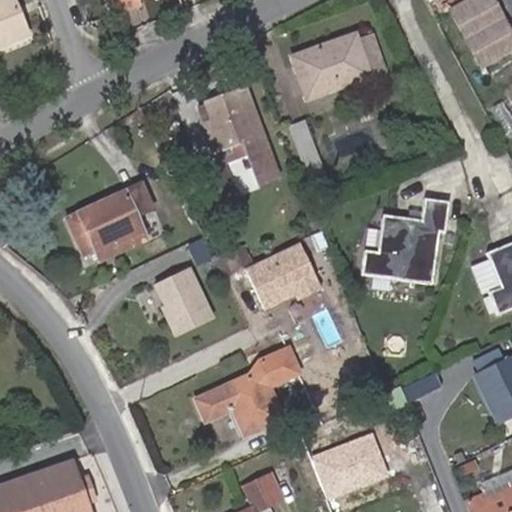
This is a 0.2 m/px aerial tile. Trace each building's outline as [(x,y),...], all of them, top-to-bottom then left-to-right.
[(0,0),(0,44),(25,34),(11,0),(0,0)] [(120,0),(108,0),(114,15),(138,6),(136,0),(126,0),(121,2),(120,0)] [(470,0),(450,11),(479,63),(511,45),(511,41),(489,0),(470,0)] [(368,76),(354,36),(291,58),(305,99),(368,76)] [(373,36),(356,42),(367,72),(384,65),(373,36)] [(277,177),(244,89),(204,104),(211,122),(203,125),(219,166),(247,156),(257,185),(277,177)] [(307,119),(291,125),(311,178),(327,172),(307,119)] [(146,240),(135,217),(151,209),(140,184),(124,192),(77,213),(65,219),(82,257),(94,251),(98,262),(146,240)] [(444,233),(448,202),(423,198),(421,214),(420,220),(408,218),(382,215),(380,231),(377,252),(364,250),(361,274),(431,284),(438,232),(444,233)] [(142,214),(150,235),(163,230),(155,209),(142,214)] [(408,218),(420,220),(421,214),(409,212),(408,218)] [(364,250),(377,252),(380,231),(367,229),(364,250)] [(511,243),(485,255),(498,289),(487,294),(496,317),(511,310),(511,243)] [(298,244),(243,271),(266,319),(321,292),(298,244)] [(189,267),(148,285),(172,337),(213,319),(189,267)] [(487,294),(498,289),(490,270),(479,274),(487,294)] [(308,367),(299,346),(287,351),(297,372),(308,367)] [(281,420),(267,388),(297,374),(297,372),(287,351),(287,350),(259,362),(248,377),(194,400),(204,422),(231,410),(243,436),(281,420)] [(511,402),(511,361),(511,359),(475,376),(492,412),(511,402)] [(372,433),(307,458),(325,504),(390,479),(372,433)] [(85,511),(82,501),(79,493),(76,482),(69,464),(0,487),(0,511),(85,511)] [(297,496),(283,466),(259,477),(273,507),(297,496)] [(484,500),(511,487),(511,469),(478,484),(483,495),(484,500)] [(261,511),(269,509),(273,507),(259,477),(239,486),(250,509),(242,511),(261,511)] [(90,489),(86,478),(76,482),(79,493),(82,501),(93,498),(90,489)] [(511,511),(511,487),(484,500),(483,495),(465,503),(468,511),(511,511)] [(446,511),(444,501),(424,506),(425,511),(446,511)]
